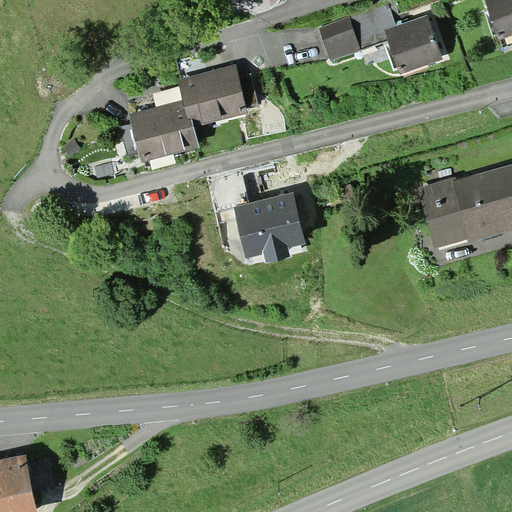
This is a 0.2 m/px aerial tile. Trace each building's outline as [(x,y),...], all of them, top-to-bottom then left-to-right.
[(511,0),(483,0),(496,36),(511,30),(511,0)] [(387,5),(318,29),(329,60),(358,50),(355,41),(383,31),(397,71),(439,56),(426,18),(395,29),(387,5)] [(256,103),(249,74),(234,77),(232,69),(179,83),(185,103),(184,103),(189,122),(242,108),(242,106),(256,103)] [(188,122),(189,122),(184,103),(131,117),(132,122),(118,126),(125,155),(139,151),(141,156),(194,142),(188,122)] [(494,222),(511,217),(511,166),(454,183),(455,184),(438,189),(437,186),(418,191),(431,236),(433,235),(433,234),(466,225),(469,236),(496,228),(494,222)] [(338,201),(353,196),(349,186),(334,191),(338,201)] [(292,194),(236,208),(248,256),(264,252),(266,261),(288,256),(286,247),(304,242),(292,194)] [(0,511),(39,511),(27,454),(0,460),(0,511)]
